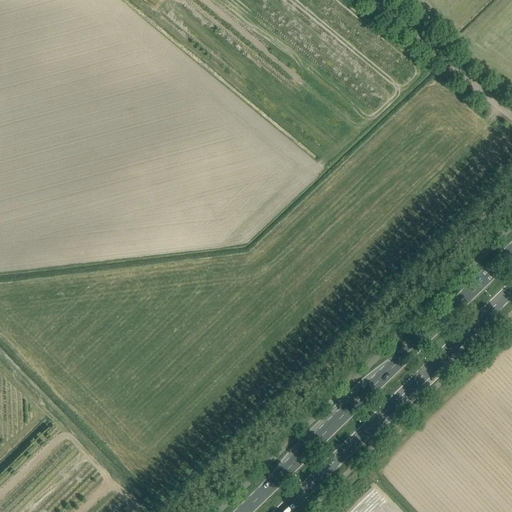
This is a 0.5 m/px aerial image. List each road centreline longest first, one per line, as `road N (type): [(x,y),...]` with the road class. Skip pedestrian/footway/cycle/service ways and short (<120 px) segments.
road 1 (primary): [(511,253),(243,511)]
road 2 (primary): [(282,511),(511,291)]
